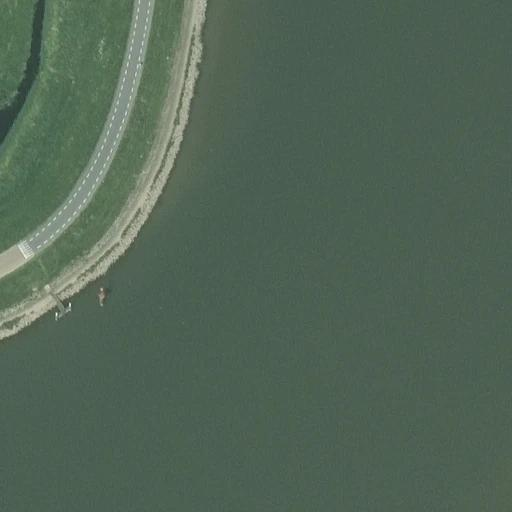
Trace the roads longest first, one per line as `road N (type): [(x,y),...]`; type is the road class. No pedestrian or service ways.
road 1 (track): [(0,305),(38,282),(126,186),(172,0)]
road 2 (tertiary): [(0,268),(76,200),(101,157),(124,102),(144,0)]
